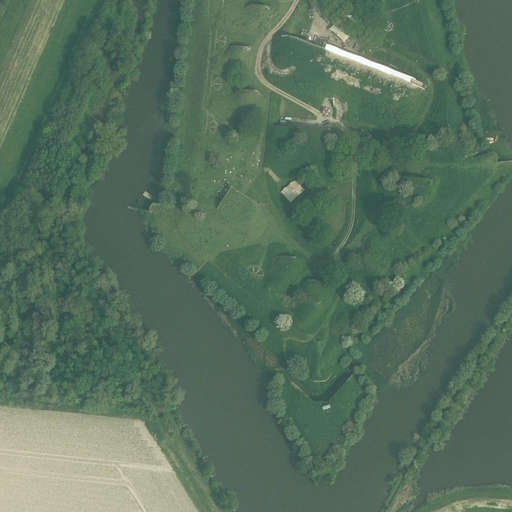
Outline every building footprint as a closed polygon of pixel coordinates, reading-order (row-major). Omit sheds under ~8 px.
[(217,31),(216,31),(213,52),(215,52),(216,43),(217,44),(218,44),(221,48),(222,49),(223,49),(224,48),(225,46),(226,45),(226,43),(227,41),(226,39),(226,38),(225,37),(225,36),(224,35),(223,35),(218,39),(217,39),(217,31)] [(296,41),(281,80),(325,97),(326,98),(328,99),(331,100),(333,100),(371,115),(379,93),(389,96),(395,79),(396,78),(342,58),(324,51),(296,40),(296,41)] [(213,74),(211,74),(209,95),(211,95),(212,86),(213,86),(217,91),(218,91),(219,91),(220,90),(221,89),(222,87),(222,85),(222,83),(222,81),(221,80),(221,79),(220,78),(219,77),(218,77),(214,82),(213,82),(212,82),(213,74)] [(208,117),(207,117),(204,138),(206,138),(207,130),(208,130),(211,134),(212,135),(214,135),(215,134),(216,133),(217,131),(217,129),(217,127),(217,125),(217,124),(216,123),(215,122),(215,121),(214,121),(209,125),(208,125),(207,125),(208,117)] [(320,129),(274,124),(269,168),(338,175),(342,131),(320,129)] [(385,141),(385,144),(388,144),(395,146),(421,152),(462,162),(473,164),(473,165),(495,163),(496,163),(497,162),(497,160),(497,159),(497,157),(496,156),(495,155),(495,154),(494,154),(493,154),(492,153),(491,154),(491,153),(471,159),(472,162),(465,160),(444,155),(429,152),(422,150),(416,149),(405,146),(392,143),(386,142),(385,141)] [(175,208),(174,209),(232,215),(237,219),(249,200),(244,197),(231,188),(219,207),(230,214),(175,208)] [(128,208),(147,215),(152,215),(152,213),(151,212),(148,212),(128,206),(128,208)] [(151,209),(151,210),(151,211),(151,212),(152,213),(172,219),(174,209),(175,208),(174,208),(173,208),(163,207),(156,206),(155,206),(153,206),(153,207),(152,207),(151,208),(151,209)] [(369,251),(365,254),(366,255),(376,264),(380,260),(370,251),(369,251),(369,250),(369,251)] [(246,268),(245,269),(263,286),(264,285),(256,278),(257,277),(257,276),(263,277),(264,276),(265,275),(265,274),(264,272),(263,270),(262,269),(260,268),(259,267),(257,266),(256,266),(255,266),(254,266),(254,267),(254,273),(254,274),(253,275),(246,268)] [(295,315),(287,307),(288,307),(288,306),(294,306),(295,306),(295,305),(295,303),(295,302),(294,300),(293,299),(291,297),(290,296),(288,296),(287,296),(286,296),(285,296),(284,297),(285,303),(284,303),(284,304),(276,298),(275,299),(294,316),(295,315)] [(309,403),(306,407),(318,417),(321,421),(339,401),(340,400),(338,398),(345,392),(343,390),(337,397),(335,395),(334,395),(333,396),(334,397),(336,398),(323,411),(321,414),(309,403)]
